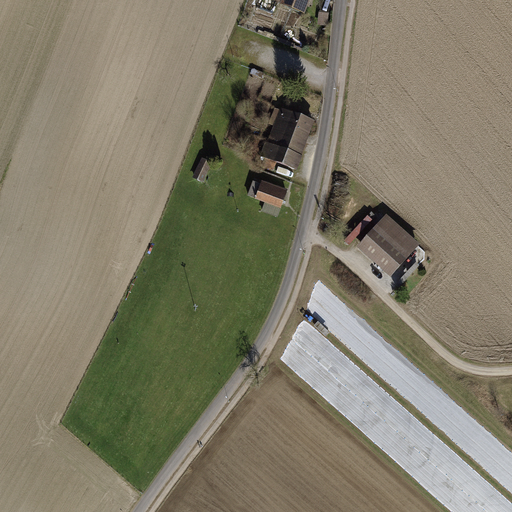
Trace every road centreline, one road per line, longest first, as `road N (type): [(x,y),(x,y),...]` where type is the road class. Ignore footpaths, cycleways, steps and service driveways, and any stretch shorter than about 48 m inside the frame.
road 1 (unclassified): [(341,0),(317,169),(286,291),(248,363),(137,511)]
road 2 (track): [(511,369),(448,359),(328,244),(303,231)]
